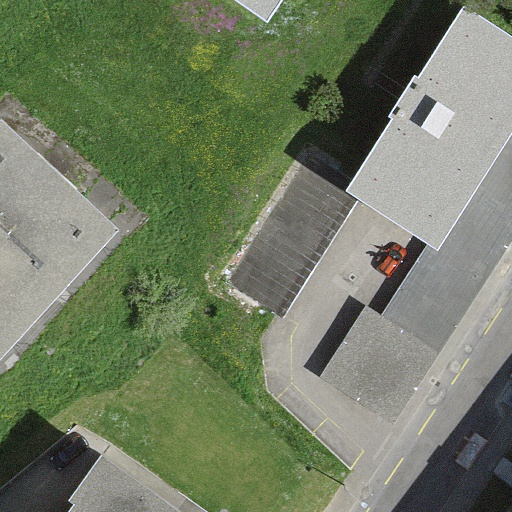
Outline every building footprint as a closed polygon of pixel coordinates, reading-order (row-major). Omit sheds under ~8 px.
[(511,43),(466,14),(422,83),(415,78),(393,113),(399,117),(357,183),(356,185),(358,186),(429,231),(430,230),(434,232),(461,189),(511,222),(511,221),(511,43)] [(0,336),(108,221),(0,121),(0,336)] [(356,185),(357,183),(309,152),(226,282),(276,314),(358,186),(356,185)] [(434,232),(376,322),(428,354),(511,222),(461,189),(434,232)] [(369,317),(332,374),(391,411),(397,402),(421,365),(428,354),(376,322),(369,317)] [(181,511),(102,454),(74,493),(79,497),(68,511),(181,511)]
